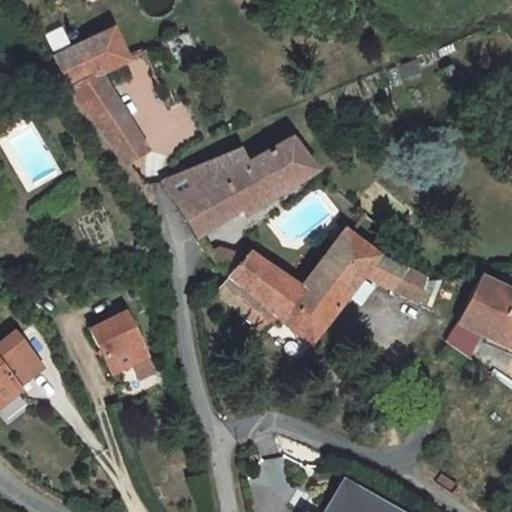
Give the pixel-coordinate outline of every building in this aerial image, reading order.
[(53,59),(63,79),(66,79),(110,145),(135,130),(103,73),(129,57),(108,30),(53,59)] [(233,126),(184,147),(153,162),(162,180),(198,236),(237,214),(244,220),(314,171),(291,140),(252,164),(233,126)] [(363,276),(389,291),(402,267),(354,235),(344,226),(298,288),(274,320),(308,345),(363,276)] [(245,250),(226,278),(274,320),(298,288),(245,250)] [(422,280),(402,267),(389,291),(412,303),(422,280)] [(510,292),(480,276),(456,324),(491,339),(510,295),(510,292)] [(261,333),(274,320),(226,278),(214,299),(261,333)] [(511,295),(510,295),(491,339),(511,348),(511,295)] [(155,362),(132,321),(99,339),(121,380),(155,362)] [(22,344),(0,359),(0,416),(24,398),(21,395),(46,377),(22,344)] [(350,511),(346,510),(345,511),(321,500),(315,511),(350,511)]
